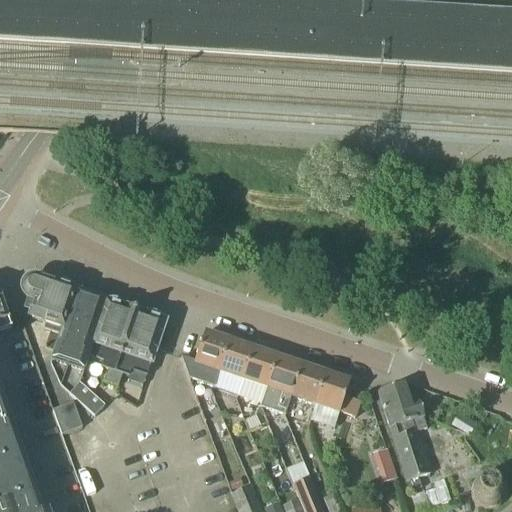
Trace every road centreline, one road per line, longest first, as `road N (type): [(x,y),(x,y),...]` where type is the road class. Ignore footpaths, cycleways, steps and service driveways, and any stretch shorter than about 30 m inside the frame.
road 1 (residential): [(511,407),(254,321),(0,205)]
road 2 (tertiary): [(0,191),(124,0)]
